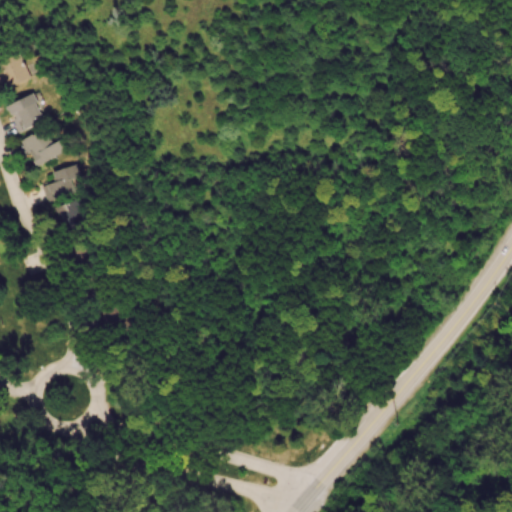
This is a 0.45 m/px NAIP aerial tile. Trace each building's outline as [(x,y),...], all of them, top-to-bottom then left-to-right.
[(0,63),(0,87),(0,88),(28,79),(21,57),(0,63)] [(7,104),(18,132),(34,125),(32,120),(41,117),(32,94),(7,104)] [(22,138),(33,165),(66,151),(61,139),(50,143),(44,129),(22,138)] [(40,186),(45,202),(73,193),(69,180),(79,177),(75,164),(51,171),(54,182),(40,186)] [(55,204),(61,232),(79,229),(76,212),(83,210),(81,199),(55,204)] [(98,305),(97,330),(131,331),(131,317),(121,316),(121,305),(98,305)]
